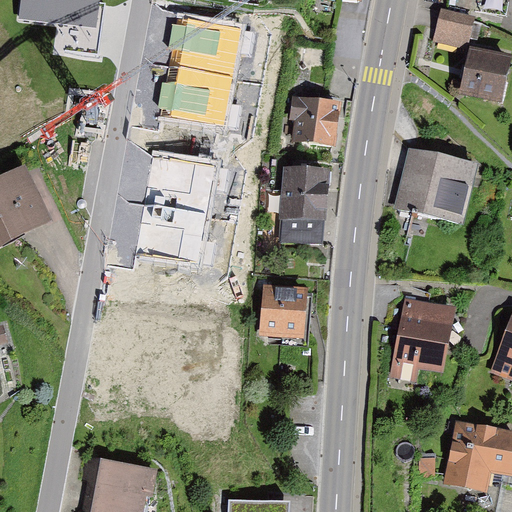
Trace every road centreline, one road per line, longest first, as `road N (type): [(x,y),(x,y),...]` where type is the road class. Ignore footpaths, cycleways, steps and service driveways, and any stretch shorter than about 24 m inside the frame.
road 1 (residential): [(47,511),(144,0)]
road 2 (secondary): [(392,0),(351,267),(336,511)]
